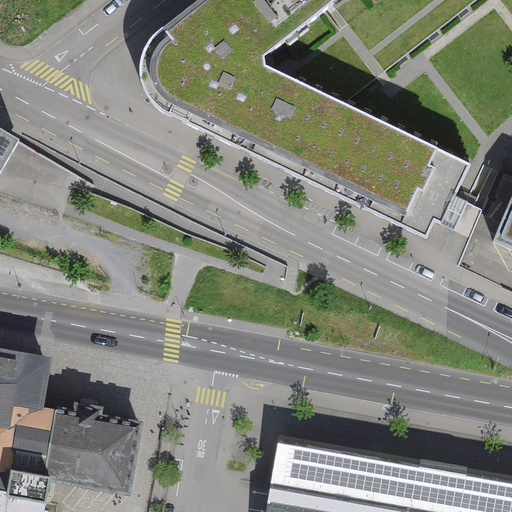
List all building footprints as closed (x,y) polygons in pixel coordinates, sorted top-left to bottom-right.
[(203,0),(157,36),(143,55),(141,69),(142,87),(149,105),(164,120),(437,252),(446,235),(465,244),(481,214),(465,207),(483,170),(275,77),(375,0),(203,0)] [(0,183),(21,146),(0,134),(0,183)] [(511,205),(497,241),(511,247),(511,205)] [(3,349),(0,348),(0,511),(52,511),(58,481),(129,492),(140,425),(93,418),(53,411),(62,360),(3,349)] [(511,511),(511,474),(281,434),(267,511),(511,511)]
